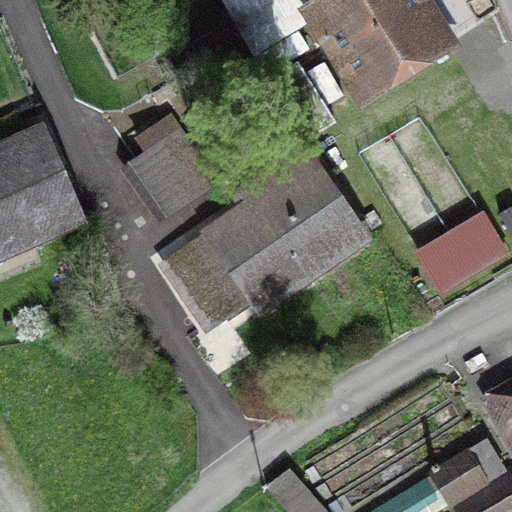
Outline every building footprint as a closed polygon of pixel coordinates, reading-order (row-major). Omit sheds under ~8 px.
[(402,0),(321,0),(292,18),(350,115),(439,62),(402,0)] [(183,144),(121,182),(156,237),(217,198),(183,144)] [(36,145),(0,159),(0,273),(75,243),(36,145)] [(258,329),(364,259),(306,172),(197,245),(203,254),(156,285),(196,344),(246,311),(258,329)] [(511,387),(485,403),(511,452),(511,387)] [(434,511),(448,505),(452,511),(511,511),(511,494),(485,446),(365,511),(434,511)]
